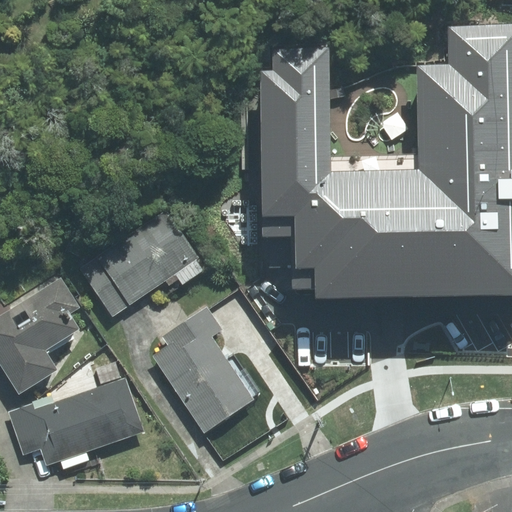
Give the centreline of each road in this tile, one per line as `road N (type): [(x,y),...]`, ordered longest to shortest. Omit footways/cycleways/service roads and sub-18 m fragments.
road 1 (residential): [(270,511),(432,449),(511,434)]
road 2 (unknown): [(489,437),(455,333),(474,318),(511,313)]
